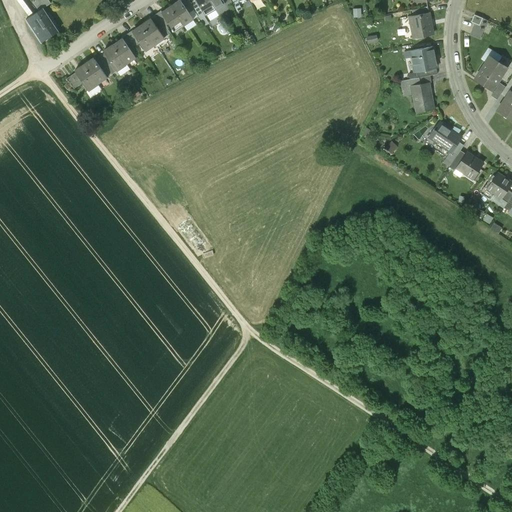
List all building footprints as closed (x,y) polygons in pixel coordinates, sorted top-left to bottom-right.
[(33,3),(39,11),(43,8),(51,3),(48,0),(35,0),(36,1),(33,3)] [(179,0),(170,6),(184,26),(193,19),(189,13),(181,1),(180,0),(179,0)] [(187,0),(182,0),(181,1),(189,13),(194,9),(187,0)] [(200,5),(196,0),(187,0),(194,9),(200,5)] [(196,0),(200,5),(206,15),(215,9),(209,0),(196,0)] [(209,0),(215,9),(219,15),(228,9),(226,6),(232,3),(230,0),(209,0)] [(162,12),(161,12),(169,23),(175,32),(184,26),(170,6),(162,12)] [(412,16),(429,13),(428,7),(411,10),(412,16)] [(39,11),(25,19),(41,43),(57,32),(45,15),(47,14),(43,8),(39,11)] [(169,23),(161,12),(162,12),(161,10),(155,15),(164,27),(169,23)] [(433,34),(429,13),(412,16),(409,17),(414,38),(433,34)] [(164,27),(155,15),(150,19),(151,18),(159,30),(164,27)] [(482,18),(474,15),(471,22),(474,24),(479,26),(482,18)] [(159,30),(151,18),(150,19),(141,25),(155,45),(164,38),(159,30)] [(487,21),(484,19),(482,18),(479,26),(474,24),(469,35),(480,39),(487,21)] [(133,30),(132,31),(140,43),(146,51),(155,45),(141,25),(133,30)] [(140,43),(132,31),(133,30),(127,34),(135,46),(140,43)] [(135,46),(127,34),(122,37),(122,38),(130,50),(135,46)] [(130,50),(122,38),(113,44),(126,64),(136,58),(130,50)] [(113,44),(104,51),(105,52),(112,63),(117,71),(126,64),(113,44)] [(437,68),(432,46),(411,51),(415,72),(416,72),(436,68),(437,68)] [(497,62),(501,57),(488,48),(481,59),(486,62),(488,58),(496,64),(497,62)] [(112,63),(105,52),(100,56),(107,66),(112,63)] [(102,70),(107,66),(100,56),(95,59),(102,70)] [(84,64),(98,84),(107,78),(102,70),(95,59),(94,58),(84,64)] [(491,90),(506,68),(497,62),(496,64),(488,58),(486,62),(475,79),(482,84),(491,90)] [(84,64),(75,71),(76,72),(83,82),(89,90),(98,84),(84,64)] [(437,74),(436,68),(416,72),(417,78),(419,78),(430,76),(437,74)] [(74,88),(83,82),(76,72),(67,79),(74,88)] [(431,83),(430,76),(419,78),(420,84),(429,82),(429,83),(431,83)] [(400,82),(402,95),(412,93),(411,86),(420,84),(419,78),(417,78),(410,80),(400,82)] [(505,98),(509,92),(509,93),(511,89),(511,78),(505,87),(501,94),(505,98)] [(420,84),(411,86),(412,93),(413,95),(416,113),(434,109),(429,83),(429,82),(420,84)] [(501,94),(505,87),(499,83),(490,96),(497,100),(501,94)] [(511,120),(511,94),(509,93),(509,92),(505,98),(497,110),(511,120)] [(434,129),(428,137),(436,143),(437,142),(452,152),(459,142),(462,137),(439,122),(435,129),(434,129)] [(463,146),(459,142),(452,152),(457,156),(460,151),(463,146)] [(465,154),(460,151),(457,156),(449,167),(454,170),(458,165),(465,154)] [(465,154),(458,165),(465,170),(463,173),(472,179),(482,165),(473,159),(474,158),(466,153),(465,154)] [(487,188),(484,186),(480,193),(490,200),(490,199),(494,194),(501,198),(501,199),(508,189),(511,182),(497,173),(487,188)] [(511,192),(508,189),(501,199),(501,198),(499,200),(506,205),(511,195),(511,192)] [(494,194),(490,199),(503,208),(504,207),(506,205),(499,200),(501,198),(494,194)] [(491,218),(486,215),(483,221),(488,223),(491,218)] [(493,223),(490,229),(497,233),(501,228),(493,223)]
